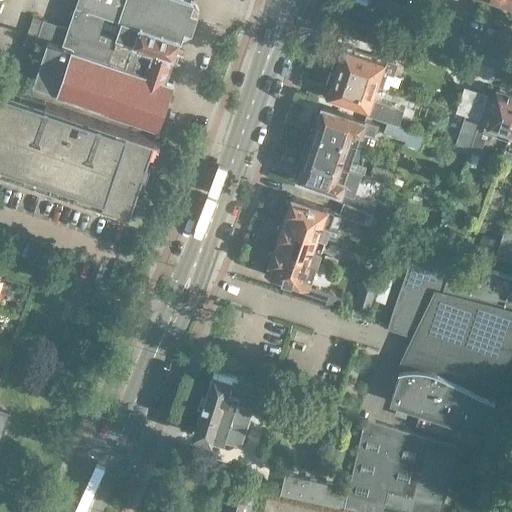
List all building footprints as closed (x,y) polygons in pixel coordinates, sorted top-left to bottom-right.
[(34,16),(25,43),(36,47),(39,38),(49,41),(35,83),(61,92),(61,93),(161,126),(176,82),(167,79),(181,38),(182,38),(184,35),(187,36),(187,34),(192,32),(200,11),(197,4),(195,3),(196,0),(194,0),(78,0),(69,27),(44,19),(44,20),(34,16)] [(343,45),(335,69),(377,83),(388,87),(392,74),(394,75),(398,63),(386,59),(343,45)] [(377,83),(335,69),(327,94),(369,108),(367,114),(395,124),(399,125),(404,109),(372,98),(377,83)] [(0,164),(10,168),(9,170),(40,181),(40,178),(63,186),(62,188),(93,199),(93,197),(116,204),(115,206),(132,212),(145,173),(148,174),(153,162),(149,161),(153,150),(150,150),(154,139),(156,140),(157,138),(0,84),(0,164)] [(456,110),(464,112),(479,117),(487,93),(464,85),(456,110)] [(511,93),(497,88),(483,129),(477,127),(470,148),(481,152),(485,138),(487,139),(491,137),(492,133),(507,137),(511,120),(511,93)] [(323,105),(314,130),(357,144),(361,131),(374,135),(378,124),(323,105)] [(471,142),(479,117),(464,112),(456,137),(471,142)] [(399,125),(395,124),(392,135),(406,139),(408,133),(423,139),(425,134),(399,125)] [(311,129),(303,151),(349,167),(349,168),(364,173),(367,166),(351,160),(357,144),(311,129)] [(509,162),(511,152),(504,149),(501,159),(509,162)] [(349,167),(306,152),(298,176),(341,191),(337,199),(344,201),(365,210),(370,198),(355,192),(354,195),(341,190),(349,168),(349,167)] [(479,154),(470,152),(467,163),(476,165),(479,154)] [(397,172),(374,164),(371,174),(394,182),(397,172)] [(288,208),(283,221),(326,235),(325,236),(339,240),(344,229),(329,224),(335,209),(293,195),(291,198),(287,199),(285,205),(288,208)] [(374,213),(365,210),(344,201),(340,213),(370,224),(370,223),(375,225),(379,216),(374,214),(374,213)] [(279,233),(275,245),(317,260),(325,236),(326,235),(283,221),(282,224),(278,225),(276,230),(279,233)] [(472,238),(450,229),(444,242),(467,251),(472,238)] [(496,238),(480,232),(475,248),(491,253),(496,238)] [(511,244),(499,239),(494,253),(511,259),(511,244)] [(415,244),(388,326),(418,336),(415,345),(411,344),(407,355),(411,357),(408,366),(401,368),(391,400),(421,410),(416,423),(480,445),(495,398),(492,396),(502,365),(506,366),(511,345),(511,275),(454,256),(453,257),(415,244)] [(270,258),(266,271),(287,278),(283,290),(340,308),(344,297),(308,285),(317,260),(275,245),(274,249),(270,250),(268,255),(270,258)] [(338,258),(325,253),(322,263),(335,267),(338,258)] [(378,282),(363,278),(352,311),(368,316),(378,282)] [(391,282),(381,280),(375,299),(385,303),(391,282)] [(244,378),(214,368),(194,431),(214,438),(215,435),(241,443),(252,406),(249,405),(254,390),(241,386),(244,378)] [(0,448),(12,412),(0,408),(0,448)] [(365,417),(348,487),(343,507),(362,511),(380,511),(382,504),(387,484),(410,490),(425,436),(426,435),(365,417)] [(387,484),(382,504),(421,511),(441,511),(457,444),(425,436),(410,490),(387,484)] [(284,473),(280,492),(343,507),(348,487),(284,473)] [(226,485),(219,511),(254,511),(255,509),(248,507),(251,491),(226,485)]
